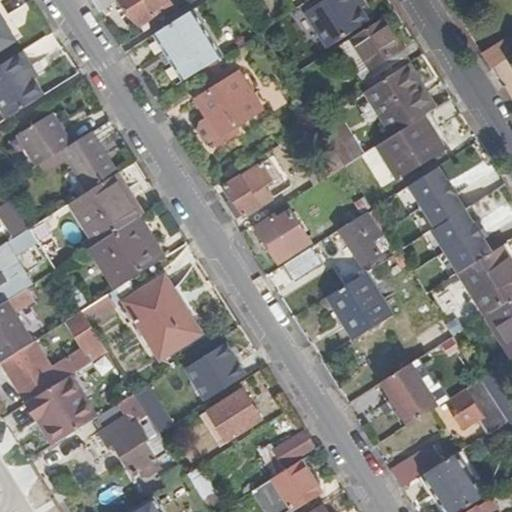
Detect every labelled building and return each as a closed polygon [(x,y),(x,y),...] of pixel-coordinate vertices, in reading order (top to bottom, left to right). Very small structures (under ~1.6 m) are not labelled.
[(176,11),(168,0),(94,0),(93,1),(100,13),(120,0),(123,0),(141,27),(161,15),(164,18),(176,11)] [(324,0),(325,1),(305,13),(328,49),(369,23),(353,0),(324,0)] [(202,71),(215,62),(223,57),(195,11),(155,36),(185,82),(202,71)] [(0,51),(17,42),(7,27),(4,29),(0,22),(0,21),(3,20),(0,15),(0,51)] [(368,90),(406,66),(378,22),(340,46),(368,90)] [(483,57),(491,70),(510,58),(511,56),(511,42),(510,40),(483,57)] [(38,76),(22,51),(18,54),(34,79),(38,76)] [(0,105),(8,118),(44,95),(34,79),(18,54),(0,64),(0,105)] [(215,62),(202,71),(207,79),(220,70),(215,62)] [(406,66),(368,90),(394,131),(432,107),(406,66)] [(239,73),(217,87),(207,93),(197,100),(207,118),(219,135),(220,138),(263,110),(239,73)] [(203,87),(207,93),(217,87),(212,80),(203,87)] [(336,111),(317,123),(337,155),(345,167),(364,155),(336,111)] [(20,136),(39,167),(62,152),(75,144),(56,114),(20,136)] [(423,117),(377,146),(397,179),(443,149),(423,117)] [(214,139),(219,135),(207,118),(202,121),(199,133),(203,138),(214,139)] [(314,131),(290,147),(300,163),(325,148),(314,131)] [(75,144),(62,152),(87,193),(116,174),(118,173),(92,133),(75,144)] [(307,174),(314,186),(345,167),(337,155),(307,174)] [(265,170),(261,165),(225,188),(234,201),(230,204),(238,216),(242,213),(245,217),(273,200),(264,187),(272,182),(265,170)] [(459,169),(422,194),(448,236),(486,211),(459,169)] [(70,204),(96,245),(138,218),(143,215),(116,174),(87,193),(70,204)] [(19,213),(10,199),(0,205),(0,218),(2,223),(19,213)] [(272,213),(254,224),(281,267),(283,265),(309,249),(312,247),(289,211),(277,219),(272,213)] [(29,229),(19,213),(2,223),(13,240),(29,229)] [(366,213),(340,229),(364,266),(381,256),(373,242),(381,236),(366,213)] [(91,248),(117,289),(164,259),(138,218),(96,245),(91,248)] [(511,220),(499,229),(508,242),(511,239),(511,220)] [(43,221),(29,229),(36,240),(37,241),(50,233),(43,221)] [(13,240),(0,248),(4,255),(16,248),(18,251),(36,240),(29,229),(13,240)] [(458,274),(486,317),(511,300),(511,263),(501,246),(458,274)] [(309,249),(283,265),(293,280),(319,264),(309,249)] [(417,280),(426,294),(445,282),(436,268),(418,280),(417,280)] [(385,288),(374,269),(329,298),(356,339),(393,315),(378,292),(385,288)] [(174,297),(177,293),(166,276),(123,304),(159,361),(202,334),(185,306),(179,305),(174,297)] [(0,306),(26,290),(18,277),(0,288),(0,290),(4,296),(0,298),(0,306)] [(72,279),(64,284),(82,312),(90,307),(72,279)] [(457,284),(442,290),(453,317),(468,311),(457,284)] [(3,362),(33,343),(15,314),(34,303),(26,290),(0,306),(0,360),(2,363),(3,362)] [(185,306),(177,293),(174,297),(179,305),(185,306)] [(115,302),(110,294),(90,307),(82,312),(87,320),(115,302)] [(511,300),(486,317),(511,356),(511,300)] [(108,353),(87,320),(82,312),(66,321),(85,350),(64,364),(71,376),(89,365),(103,356),(108,353)] [(441,325),(418,340),(425,351),(448,336),(441,325)] [(60,383),(34,342),(33,343),(3,362),(13,379),(17,377),(32,401),(60,383)] [(211,378),(222,396),(248,379),(238,364),(233,356),(226,345),(200,361),(204,368),(196,374),(202,384),(211,378)] [(239,353),(233,356),(238,364),(244,360),(239,353)] [(103,356),(89,365),(98,380),(113,370),(103,356)] [(488,364),(493,372),(503,366),(498,358),(488,364)] [(440,406),(412,364),(382,383),(392,400),(395,399),(400,407),(398,409),(408,425),(440,406)] [(511,405),(491,373),(480,380),(507,421),(511,429),(511,405)] [(30,402),(41,419),(46,416),(62,441),(93,421),(96,419),(96,418),(69,377),(60,383),(32,401),(30,402)] [(507,421),(480,380),(446,401),(463,429),(478,419),(488,433),(507,421)] [(145,387),(134,394),(160,435),(171,428),(145,387)] [(243,390),(202,417),(220,446),(262,420),(243,390)] [(153,457),(168,448),(160,435),(134,394),(96,419),(93,421),(108,447),(113,444),(134,475),(139,472),(143,478),(159,468),(153,457)] [(41,419),(57,444),(62,441),(46,416),(41,419)] [(506,444),(511,454),(511,429),(507,421),(488,433),(480,438),(490,454),(506,444)] [(318,450),(307,433),(250,469),(261,486),(301,461),(318,450)] [(433,446),(390,471),(401,489),(423,475),(443,462),(433,446)] [(443,462),(423,475),(446,511),(460,511),(484,497),(456,454),(443,462)] [(291,511),(321,493),(301,461),(261,486),(252,492),(264,511),(291,511)] [(186,476),(180,467),(162,478),(168,488),(186,476)] [(206,468),(196,472),(207,497),(217,493),(206,468)] [(160,511),(151,498),(129,511),(160,511)] [(478,511),(494,511),(488,502),(477,510),(478,511)]
